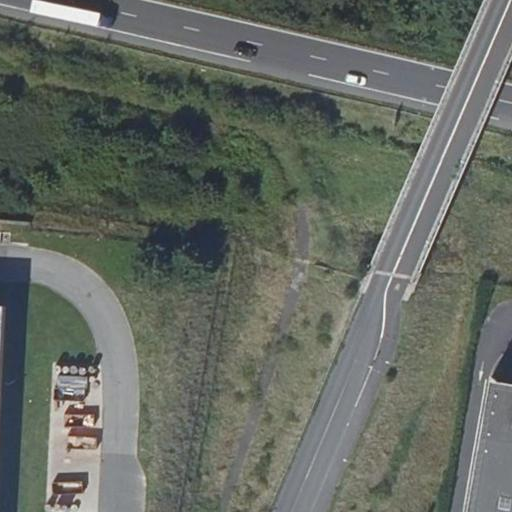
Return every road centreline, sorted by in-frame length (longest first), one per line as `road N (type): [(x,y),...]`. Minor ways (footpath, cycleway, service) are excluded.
road 1 (trunk): [(51,0),(511,105)]
road 2 (unclassified): [(374,314),(511,0)]
road 3 (unclassified): [(374,314),(286,511)]
road 4 (unclassified): [(305,511),(373,356),(374,314)]
